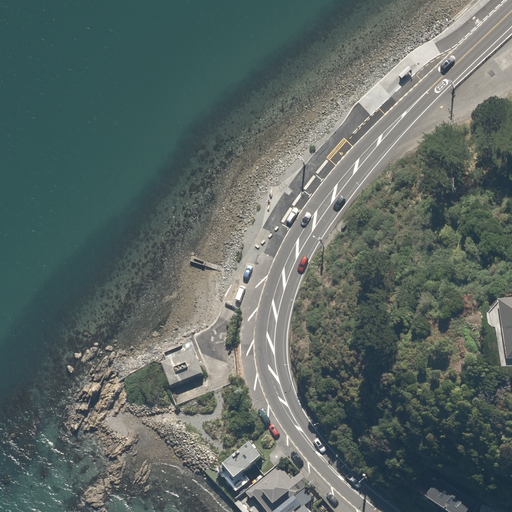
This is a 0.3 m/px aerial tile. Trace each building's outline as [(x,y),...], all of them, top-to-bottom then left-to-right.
[(409,67),(399,76),(402,80),(412,71),(409,67)] [(496,318),(503,363),(511,362),(511,295),(484,299),(487,320),(496,318)] [(195,351),(162,366),(172,389),(207,375),(195,351)] [(261,462),(244,441),(213,465),(231,487),(261,462)] [(467,511),(477,500),(425,461),(406,487),(439,511),(467,511)] [(264,511),(286,495),(270,477),(240,501),(249,511),(264,511)] [(506,511),(485,499),(477,511),(506,511)]
